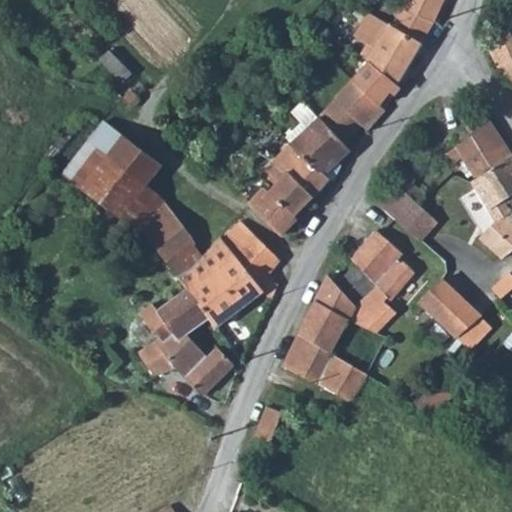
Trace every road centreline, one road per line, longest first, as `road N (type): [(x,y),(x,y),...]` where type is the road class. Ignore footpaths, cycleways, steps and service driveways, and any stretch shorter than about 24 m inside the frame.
road 1 (unclassified): [(451,42),(350,193),(246,385),(201,511)]
road 2 (track): [(233,0),(144,122)]
